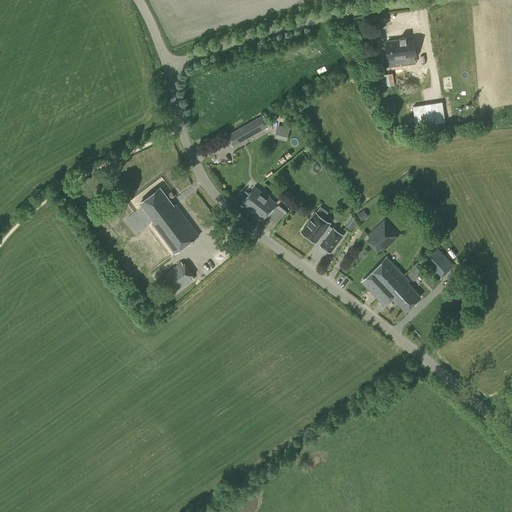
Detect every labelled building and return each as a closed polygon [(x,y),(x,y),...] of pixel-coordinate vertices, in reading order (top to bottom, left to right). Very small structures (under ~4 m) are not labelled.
[(408,38),(408,36),(403,37),(403,39),(389,41),(391,53),(385,54),(387,66),(398,65),(397,58),(418,55),(416,37),(408,38)] [(447,102),(416,105),(417,124),(448,121),(447,102)] [(233,146),(269,126),(263,114),(227,135),(233,146)] [(290,140),(293,127),(280,124),(277,137),(290,140)] [(173,205),(160,187),(140,202),(153,220),(151,221),(175,254),(199,235),(176,203),(173,205)] [(263,193),(255,187),(241,203),(249,210),(262,221),(276,203),(263,192),(263,193)] [(261,225),(274,233),(285,214),(276,209),(267,223),(264,221),(261,225)] [(333,228),(329,225),(330,223),(316,212),(302,231),(316,242),(322,233),(326,236),(326,237),(336,244),(343,235),(333,228)] [(357,221),(352,217),(346,226),(351,230),(357,221)] [(383,251),(400,236),(384,219),(368,234),(383,251)] [(426,252),(442,270),(456,258),(440,240),(426,252)] [(362,282),(379,299),(390,289),(390,290),(404,276),(387,258),(362,282)] [(183,264),(181,261),(163,275),(176,293),(194,279),(192,277),(194,275),(185,263),(183,264)] [(390,289),(379,299),(384,305),(392,297),(406,311),(421,297),(408,283),(409,281),(404,276),(390,290),(390,289)]
